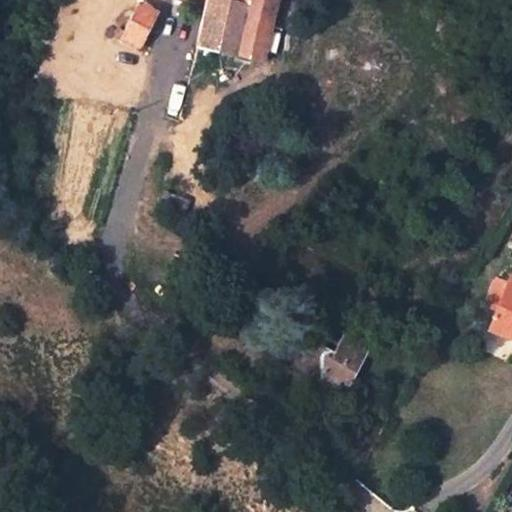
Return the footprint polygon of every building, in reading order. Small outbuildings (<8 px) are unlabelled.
[(277,0),(206,0),(198,46),(264,62),(277,0)] [(156,13),(147,8),(137,3),(122,31),(117,28),(113,35),(138,49),(156,13)] [(200,174),(192,171),(188,182),(180,179),(173,197),(189,203),(200,174)] [(200,174),(189,203),(199,207),(211,176),(201,172),(200,174)] [(164,194),(159,208),(184,218),(189,203),(173,197),(164,194)] [(194,222),(199,207),(189,203),(184,218),(194,222)] [(488,330),(511,340),(511,280),(509,279),(506,286),(495,281),(485,307),(495,312),(488,330)] [(316,331),(294,372),(339,397),(366,348),(345,335),(340,344),(316,331)]
